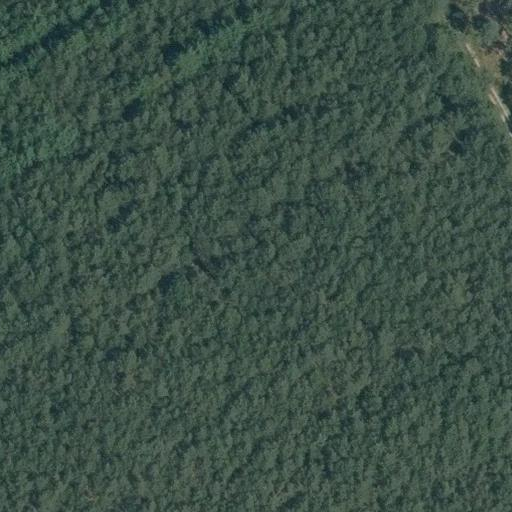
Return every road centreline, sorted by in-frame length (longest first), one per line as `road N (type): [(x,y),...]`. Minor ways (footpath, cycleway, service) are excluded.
road 1 (track): [(0,81),(136,0)]
road 2 (track): [(511,117),(444,0)]
